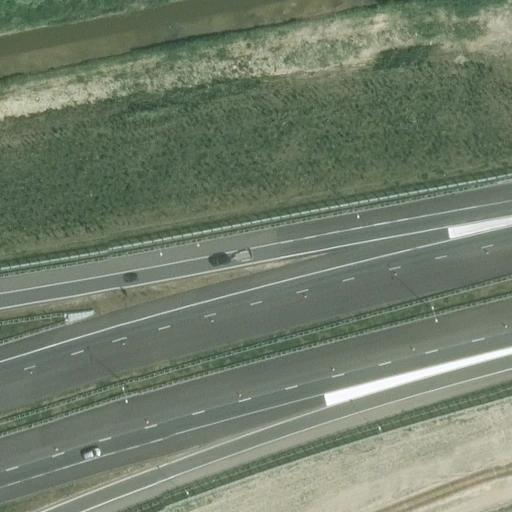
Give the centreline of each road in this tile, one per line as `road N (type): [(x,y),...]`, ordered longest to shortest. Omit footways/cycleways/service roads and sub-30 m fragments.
road 1 (motorway): [(0,473),(511,327)]
road 2 (motorway): [(511,255),(0,388)]
road 3 (motorway): [(511,215),(0,302)]
road 4 (motorway): [(78,511),(328,419),(511,367)]
